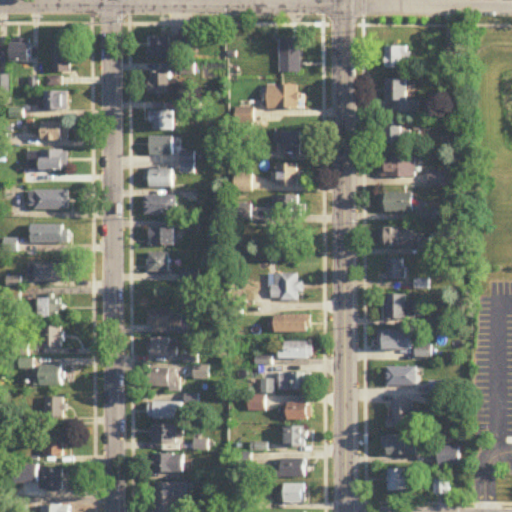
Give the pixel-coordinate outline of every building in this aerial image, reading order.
[(150,40),(150,62),(178,62),(178,40),(150,40)] [(31,64),(31,41),(13,41),(13,64),(31,64)] [(302,41),(281,41),(281,74),(302,74),(302,41)] [(53,73),(72,73),(72,45),(53,45),(53,73)] [(387,49),(387,70),(412,70),(412,49),(387,49)] [(444,72),(461,72),(461,54),(444,54),(444,72)] [(150,96),(176,96),(176,75),(150,75),(150,96)] [(46,92),(46,111),(69,112),(70,93),(55,93),(55,87),(63,87),(63,80),(50,80),(50,93),(46,92)] [(420,115),(421,103),(408,102),(408,81),(386,81),(386,115),(420,115)] [(269,111),(300,111),(300,87),(269,87),(269,111)] [(175,132),(175,114),(151,114),(151,132),(175,132)] [(417,132),(430,132),(430,122),(417,122),(417,132)] [(44,143),(69,143),(69,124),(44,124),(44,143)] [(404,148),(404,129),(386,129),(386,148),(404,148)] [(302,134),(275,134),(275,146),(282,146),(282,156),(302,156),(302,134)] [(151,138),(151,157),(174,157),(174,138),(151,138)] [(29,172),(69,172),(69,152),(29,152),(29,172)] [(417,159),(382,159),(382,180),(417,180),(417,159)] [(299,166),(275,166),(275,188),(299,188),(299,166)] [(175,171),(149,171),(149,189),(175,189),(175,171)] [(70,192),(31,192),(31,211),(70,211),(70,192)] [(414,195),(382,195),(382,214),(414,214),(414,195)] [(177,216),(177,198),(145,197),(145,216),(177,216)] [(302,198),(274,198),(274,218),(302,218),(302,198)] [(252,206),(232,206),(232,222),(252,222),(252,206)] [(69,245),(69,226),(33,226),(33,245),(69,245)] [(175,229),(151,229),(151,248),(175,248),(175,229)] [(382,250),(421,250),(421,230),(382,230),(382,250)] [(150,275),(170,275),(170,254),(150,254),(150,275)] [(406,262),(387,262),(387,281),(406,281),(406,262)] [(69,283),(69,264),(30,264),(30,283),(69,283)] [(299,302),(299,294),(305,294),(305,284),(299,284),(299,276),(275,276),(275,302),(299,302)] [(409,296),(387,296),(387,321),(409,321),(409,296)] [(41,300),(41,320),(63,320),(63,300),(41,300)] [(181,311),(150,311),(150,328),(181,328),(181,311)] [(313,317),(277,317),(277,334),(313,334),(313,317)] [(64,349),(64,329),(43,329),(43,349),(64,349)] [(380,351),(412,351),(412,332),(380,332),(380,351)] [(172,339),(154,339),(154,358),(180,358),(180,347),(172,347),(172,339)] [(315,343),(282,343),(282,360),(315,360),(315,343)] [(64,368),(35,368),(35,387),(64,387),(64,368)] [(197,380),(210,380),(210,369),(197,369),(197,380)] [(388,387),(419,387),(419,369),(388,369),(388,387)] [(151,370),(151,390),(181,390),(181,370),(151,370)] [(311,374),(280,374),(280,392),(311,392),(311,374)] [(263,394),(275,394),(275,381),(263,381),(263,394)] [(47,420),(66,420),(66,399),(47,399),(47,420)] [(184,403),(151,403),(151,421),(184,421),(184,403)] [(415,403),(390,403),(390,431),(415,431),(415,403)] [(283,405),(283,422),(312,422),(312,405),(283,405)] [(179,445),(179,426),(154,426),(154,445),(179,445)] [(307,429),(286,429),(286,449),(307,449),(307,429)] [(47,459),(65,459),(65,435),(47,435),(47,459)] [(387,437),(387,457),(420,457),(420,437),(387,437)] [(184,475),(184,455),(155,455),(155,475),(184,475)] [(306,460),(283,460),(283,469),(276,469),(276,479),(306,479),(306,460)] [(44,472),(44,493),(64,493),(64,472),(44,472)] [(409,472),(389,472),(389,494),(409,494),(409,472)] [(449,483),(436,483),(436,495),(449,496),(449,483)] [(188,506),(188,484),(156,484),(155,511),(177,511),(178,506),(188,506)] [(306,505),(306,486),(285,486),(285,505),(306,505)]
